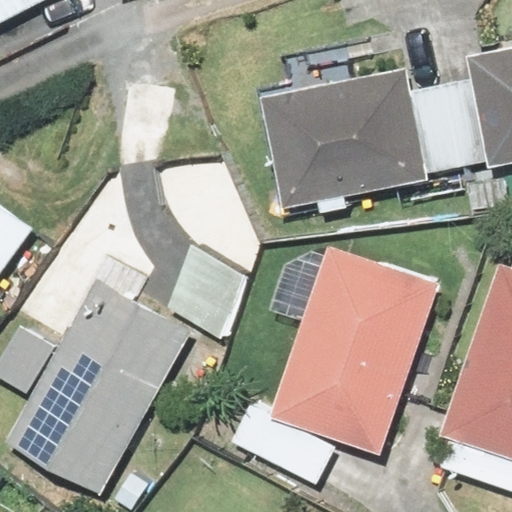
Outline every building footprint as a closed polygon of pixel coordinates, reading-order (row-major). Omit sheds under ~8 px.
[(0,0),(0,25),(46,0),(0,0)] [(511,46),(476,53),(497,161),(511,157),(511,46)] [(413,63),(266,93),(289,204),(436,173),(413,63)] [(511,180),(470,186),(474,217),(511,212),(511,180)] [(0,282),(41,227),(0,196),(0,282)] [(255,278),(200,243),(180,310),(237,338),(255,278)] [(448,285),(338,246),(279,410),(389,449),(448,285)] [(464,440),(455,468),(511,485),(511,264),(507,263),(454,437),(464,440)] [(202,331),(106,276),(11,440),(107,495),(202,331)]
